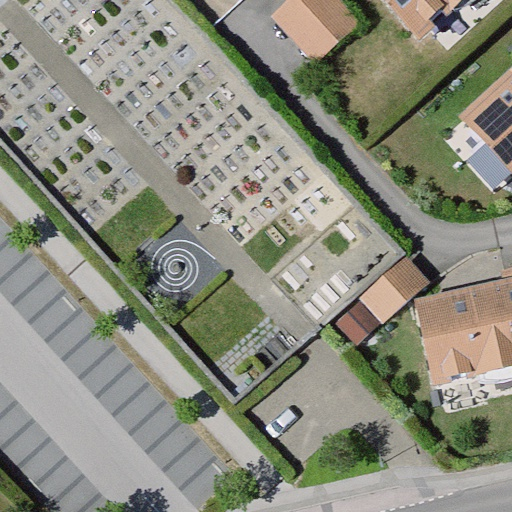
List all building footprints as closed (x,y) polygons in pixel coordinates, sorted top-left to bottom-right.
[(336,0),(286,0),(265,19),(309,67),(357,23),(336,0)] [(454,0),(379,0),(415,37),(454,0)] [(511,64),(456,117),(511,177),(511,64)] [(432,282),(404,253),(338,317),(365,345),(406,305),(432,282)] [(511,283),(406,305),(423,385),(511,366),(511,283)]
